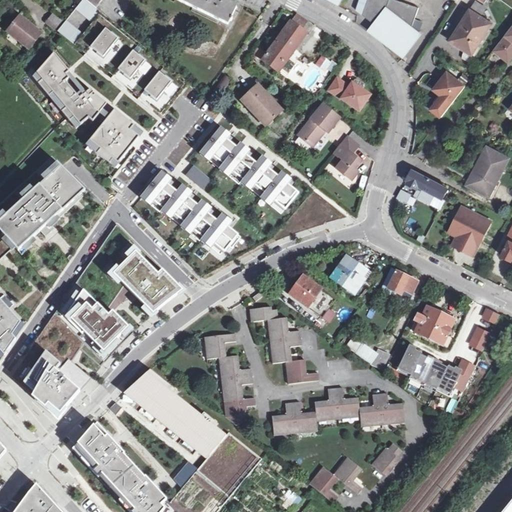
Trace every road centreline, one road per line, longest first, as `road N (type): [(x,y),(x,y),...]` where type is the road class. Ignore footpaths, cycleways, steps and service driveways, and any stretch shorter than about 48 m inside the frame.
road 1 (residential): [(348,502),(375,497),(405,461),(409,412),(369,381),(270,388),(225,289)]
road 2 (residential): [(205,302),(113,209),(0,372)]
road 3 (residential): [(375,229),(372,212),(397,131),(395,86),(368,46),(294,0)]
road 4 (residential): [(375,229),(290,254),(225,289)]
road 5 (residential): [(511,304),(403,252),(375,229)]
road 6 (residential): [(104,391),(141,350),(205,302)]
